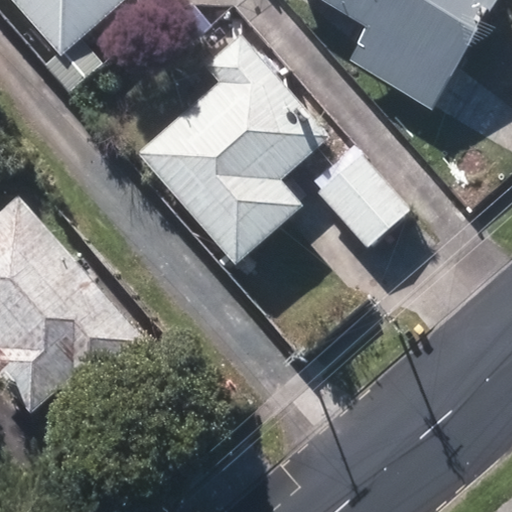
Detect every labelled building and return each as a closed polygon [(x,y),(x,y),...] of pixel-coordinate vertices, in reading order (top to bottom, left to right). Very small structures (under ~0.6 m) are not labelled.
[(10,0),(62,58),(128,0),(10,0)] [(357,62),(432,107),(496,0),(323,0),(375,31),(357,62)] [(142,156),(236,267),(303,209),(281,182),(329,140),(244,41),(210,70),(224,86),(142,156)] [(321,194),(369,248),(410,214),(363,158),(321,194)] [(0,378),(32,416),(73,378),(88,396),(148,344),(20,200),(0,217),(0,378)]
